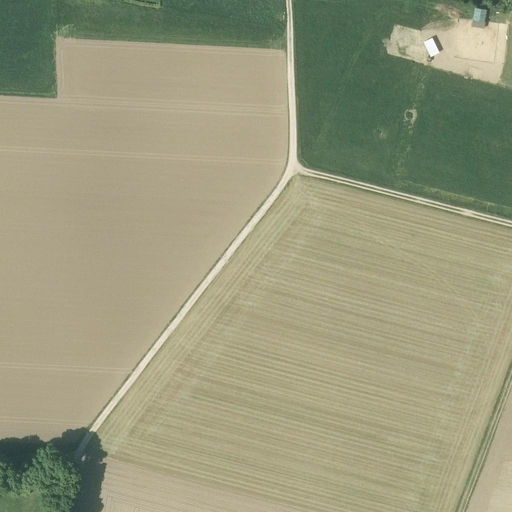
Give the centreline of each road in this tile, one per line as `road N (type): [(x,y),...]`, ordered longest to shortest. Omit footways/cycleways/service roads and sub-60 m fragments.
road 1 (track): [(288,0),(292,168),(78,454)]
road 2 (track): [(292,168),(511,226)]
road 3 (track): [(458,511),(511,363)]
